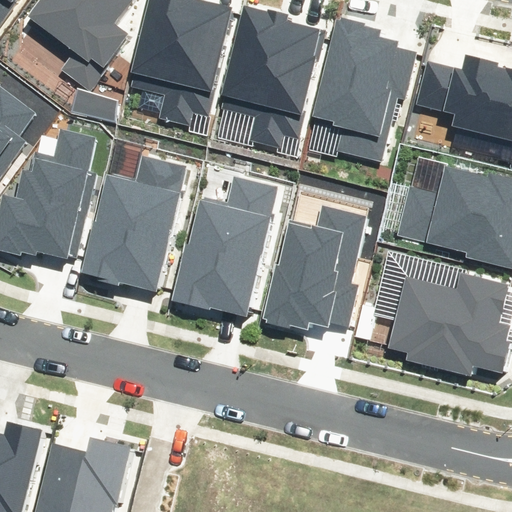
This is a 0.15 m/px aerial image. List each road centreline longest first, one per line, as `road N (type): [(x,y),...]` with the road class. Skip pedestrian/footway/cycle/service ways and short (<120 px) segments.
road 1 (residential): [(177,378),(511,460)]
road 2 (residential): [(0,332),(177,378)]
road 3 (residential): [(177,378),(143,511)]
